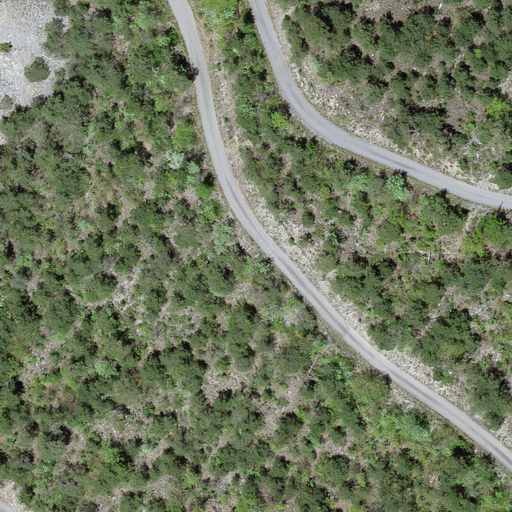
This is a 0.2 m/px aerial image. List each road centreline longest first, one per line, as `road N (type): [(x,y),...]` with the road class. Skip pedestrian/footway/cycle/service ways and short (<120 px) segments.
road 1 (track): [(511,464),(375,360),(245,218),(218,163),(175,0)]
road 2 (track): [(256,0),(289,89),(310,117),(339,138),(511,204)]
